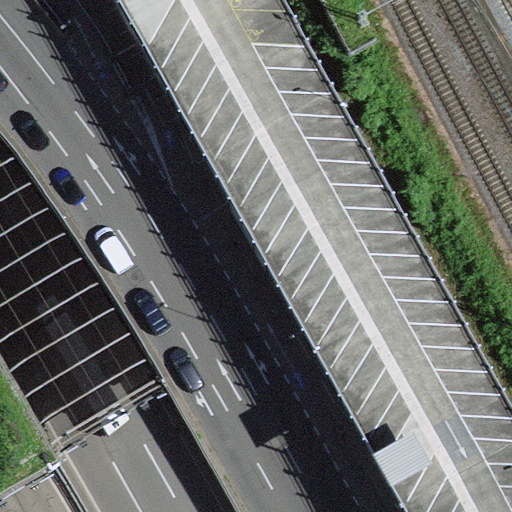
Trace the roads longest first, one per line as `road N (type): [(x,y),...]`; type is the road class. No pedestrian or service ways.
road 1 (primary): [(303,511),(193,305),(1,48)]
road 2 (motorway): [(159,505),(0,236)]
